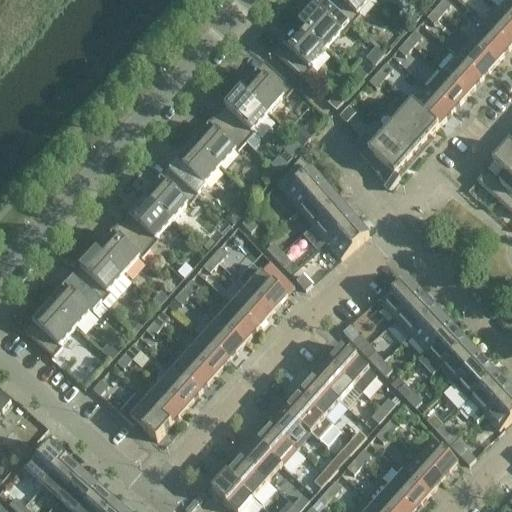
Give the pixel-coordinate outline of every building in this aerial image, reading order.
[(372,0),(321,0),(321,1),(352,28),(360,19),(358,17),(372,0)] [(511,0),(509,0),(500,11),(511,22),(511,0)] [(352,28),(321,1),(297,27),(326,52),(341,35),(344,38),(352,28)] [(442,18),(450,9),(443,2),(435,11),(442,18)] [(442,18),(435,11),(427,21),(433,27),(442,18)] [(511,22),(500,11),(495,17),(485,27),(510,50),(511,47),(511,22)] [(326,52),(297,27),(273,55),(303,83),(312,72),(310,70),(326,52)] [(485,27),(478,35),(471,43),(496,66),(510,50),(485,27)] [(413,50),(421,41),(415,35),(406,44),(413,50)] [(496,66),(471,43),(463,36),(448,52),(456,59),(481,82),(496,66)] [(413,50),(406,44),(398,53),(405,59),(413,50)] [(456,59),(445,72),(442,75),(467,98),(481,82),(456,59)] [(295,92),(266,66),(252,82),(250,80),(240,92),(268,117),(284,100),(286,102),(295,92)] [(384,82),(393,73),(386,67),(377,76),(384,82)] [(442,75),(429,90),(428,91),(453,114),(467,98),(442,75)] [(384,82),(377,76),(369,85),(376,91),(384,82)] [(428,91),(413,108),(438,130),(453,114),(428,91)] [(268,117),(240,92),(231,104),(232,106),(218,121),(246,146),(254,137),(252,135),(268,117)] [(413,108),(406,102),(389,121),(421,149),(438,130),(413,108)] [(246,146),(218,121),(205,136),(203,134),(193,146),(220,171),(235,153),(238,155),(246,146)] [(421,149),(389,121),(373,139),(405,167),(421,149)] [(405,167),(373,139),(359,154),(387,188),(405,167)] [(220,171),(193,146),(182,157),(184,159),(170,174),(198,200),(206,190),(204,188),(220,171)] [(511,150),(510,149),(479,185),(511,215),(511,150)] [(326,189),(301,160),(277,188),(299,213),(326,189)] [(198,200),(170,174),(156,190),(155,188),(144,199),(172,224),(187,207),(190,209),(198,200)] [(326,189),(299,213),(313,229),(340,205),(326,189)] [(172,224),(144,199),(134,211),(136,213),(122,228),(150,253),(158,244),(156,242),(172,224)] [(340,205),(313,229),(327,246),(355,222),(340,205)] [(242,226),(251,236),(258,229),(249,220),(242,226)] [(355,222),(327,246),(342,263),(369,238),(355,222)] [(150,253),(122,228),(108,243),(106,241),(96,253),(124,278),(140,260),(142,262),(150,253)] [(274,246),(267,253),(275,262),(283,256),(274,246)] [(227,257),(220,251),(212,260),(219,267),(227,257)] [(124,278),(96,253),(85,264),(87,266),(74,281),(102,307),(111,297),(108,295),(124,278)] [(283,256),(275,262),(284,271),(291,265),(283,256)] [(219,267),(212,260),(203,269),(211,276),(219,267)] [(262,275),(247,292),(273,315),(288,299),(262,275)] [(304,278),(297,284),(306,294),(313,287),(304,278)] [(102,307),(74,281),(60,296),(58,295),(48,306),(76,332),(92,314),(94,316),(102,307)] [(393,320),(396,323),(423,298),(408,282),(381,307),(384,311),(380,315),(389,324),(393,320)] [(183,292),(190,299),(198,289),(191,283),(183,292)] [(183,292),(174,302),(182,308),(190,299),(183,292)] [(247,292),(232,308),(258,331),(273,315),(247,292)] [(423,298),(396,323),(411,339),(438,314),(423,298)] [(258,331),(232,308),(225,301),(210,317),(218,324),(244,347),(258,331)] [(76,332),(48,306),(37,318),(39,319),(25,335),(54,361),(63,351),(60,349),(76,332)] [(438,314),(411,339),(425,355),(452,330),(438,314)] [(154,325),(161,331),(169,322),(162,315),(154,325)] [(218,324),(203,340),(230,363),(244,347),(218,324)] [(154,325),(146,334),(153,340),(161,331),(154,325)] [(343,335),(352,344),(359,338),(350,328),(343,335)] [(433,377),(440,371),(467,346),(452,330),(425,355),(418,362),(433,377)] [(203,340),(189,356),(215,380),(230,363),(203,340)] [(467,346),(440,371),(455,386),(482,361),(467,346)] [(125,357),(132,363),(141,354),(134,347),(125,357)] [(343,349),(329,365),(355,389),(363,396),(377,380),(369,372),(343,349)] [(375,355),(368,361),(377,371),(384,364),(375,355)] [(189,356),(175,372),(201,396),(215,380),(189,356)] [(125,357),(117,366),(124,372),(132,363),(125,357)] [(482,361),(455,386),(470,402),(497,377),(482,361)] [(384,364),(377,371),(385,380),(392,373),(384,364)] [(355,389),(329,365),(314,381),(340,405),(355,389)] [(175,372),(160,388),(186,412),(201,396),(175,372)] [(497,377),(470,402),(484,418),(511,393),(497,377)] [(340,405),(314,381),(300,397),(326,421),(340,405)] [(93,393),(100,399),(108,390),(101,383),(93,393)] [(405,386),(398,393),(406,402),(413,396),(405,386)] [(160,388),(146,404),(172,428),(186,412),(160,388)] [(511,393),(484,418),(500,434),(511,422),(511,393)] [(0,415),(3,417),(12,408),(0,396),(0,415)] [(413,396),(406,402),(415,411),(422,405),(413,396)] [(326,421),(300,397),(285,413),(311,437),(326,421)] [(387,418),(398,407),(390,400),(380,412),(387,418)] [(157,444),(172,428),(146,404),(144,407),(139,403),(129,413),(134,418),(131,421),(157,444)] [(387,418),(380,412),(374,419),(381,425),(387,418)] [(311,437),(285,413),(271,429),(297,453),(311,437)] [(434,418),(427,424),(436,434),(443,427),(434,418)] [(401,426),(394,420),(385,430),(392,437),(401,426)] [(443,427),(436,434),(444,442),(451,436),(443,427)] [(297,453),(271,429),(256,446),(283,469),(297,453)] [(392,437),(385,430),(377,438),(384,445),(392,437)] [(359,450),(369,439),(362,433),(352,444),(359,450)] [(432,443),(417,459),(443,483),(458,466),(432,443)] [(359,450),(352,444),(345,451),(352,458),(359,450)] [(283,469),(256,446),(242,462),(268,485),(283,469)] [(28,473),(44,488),(68,462),(51,447),(28,473)] [(372,458),(365,452),(356,463),(363,469),(372,458)] [(469,468),(476,462),(467,453),(460,459),(469,468)] [(417,459),(403,476),(429,499),(443,483),(417,459)] [(68,462),(44,488),(60,503),(84,477),(68,462)] [(268,485),(242,462),(228,478),(254,501),(268,485)] [(363,469),(356,463),(349,471),(356,477),(363,469)] [(330,482),(340,471),(333,465),(323,476),(330,482)] [(330,482),(323,476),(316,484),(323,490),(330,482)] [(403,476),(388,492),(410,511),(416,511),(429,499),(403,476)] [(84,477),(60,503),(70,511),(81,511),(100,491),(84,477)] [(243,511),(254,501),(228,478),(213,494),(232,511),(243,511)] [(343,490),(336,484),(327,495),(334,501),(343,490)] [(100,491),(81,511),(110,511),(116,506),(100,491)] [(410,511),(388,492),(374,508),(378,511),(410,511)] [(334,501),(327,495),(320,503),(327,509),(334,501)] [(298,511),(303,511),(311,503),(304,497),(294,508),(298,511)] [(12,498),(6,504),(13,511),(23,511),(25,509),(12,498)]
